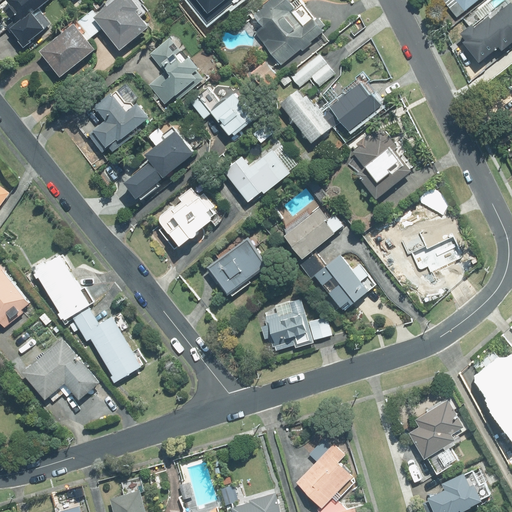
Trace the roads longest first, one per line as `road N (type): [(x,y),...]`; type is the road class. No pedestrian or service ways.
road 1 (residential): [(0,106),(236,405)]
road 2 (residential): [(508,260),(492,296),(448,332),(236,405)]
road 3 (residential): [(391,0),(506,234),(508,260)]
road 4 (residential): [(236,405),(0,475)]
